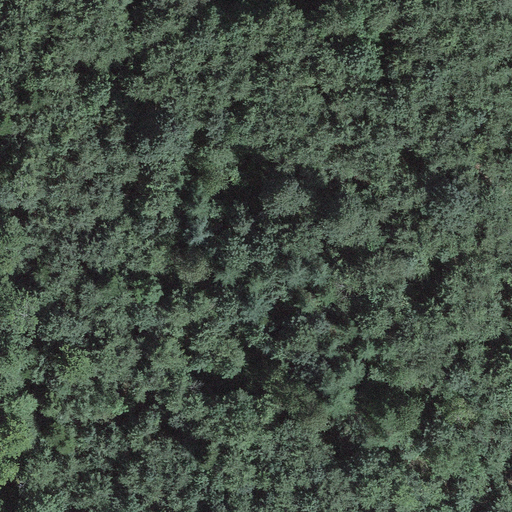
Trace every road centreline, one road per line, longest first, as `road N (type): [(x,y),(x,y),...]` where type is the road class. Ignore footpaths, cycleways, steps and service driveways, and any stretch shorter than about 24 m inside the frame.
road 1 (track): [(7,0),(431,291)]
road 2 (track): [(73,50),(100,168),(135,226),(174,259),(323,449)]
